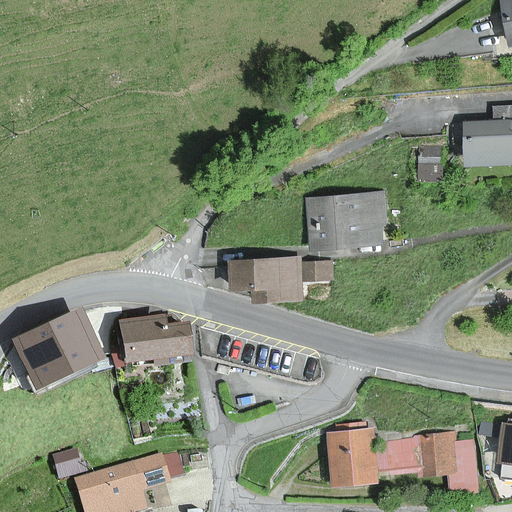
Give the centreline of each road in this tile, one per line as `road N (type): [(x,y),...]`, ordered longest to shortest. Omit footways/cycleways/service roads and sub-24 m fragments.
road 1 (tertiary): [(511,376),(353,347),(167,289),(74,293),(0,330)]
road 2 (track): [(167,289),(223,192),(308,108),(458,0)]
